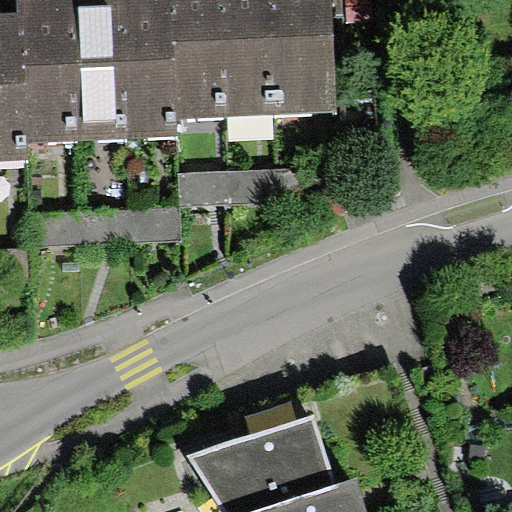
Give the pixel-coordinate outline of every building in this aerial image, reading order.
[(209,0),(155,0),(156,6),(163,132),(217,129),(209,0)] [(261,0),(209,0),(217,129),(268,127),(261,0)] [(308,0),(261,0),(268,127),(315,124),(308,0)] [(156,6),(109,9),(117,148),(164,146),(163,132),(156,6)] [(109,9),(58,12),(65,151),(117,148),(109,9)] [(58,12),(4,14),(5,33),(11,154),(65,151),(58,12)] [(5,33),(0,33),(0,173),(12,173),(11,154),(5,33)] [(189,236),(187,205),(50,211),(51,242),(189,236)] [(298,511),(328,498),(292,426),(198,473),(217,511),(298,511)] [(349,511),(340,492),(328,498),(298,511),(349,511)]
